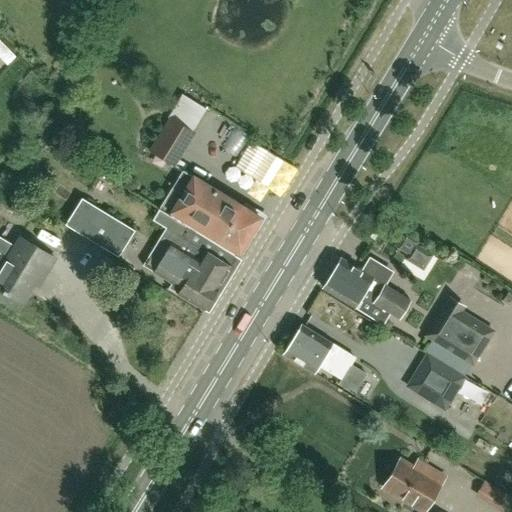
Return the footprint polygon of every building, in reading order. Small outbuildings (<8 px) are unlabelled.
[(195,133),(168,117),(148,152),(175,167),(195,133)] [(260,217),(194,177),(183,170),(161,206),(235,253),(236,251),(239,253),(260,217)] [(115,256),(116,256),(118,257),(134,231),(81,198),(64,224),(94,243),(108,251),(108,252),(115,256)] [(234,255),(235,253),(161,206),(153,220),(166,228),(143,266),(171,283),(168,288),(208,312),(241,259),(234,255)] [(39,288),(57,258),(17,234),(0,262),(0,292),(22,306),(34,285),(39,288)] [(425,268),(434,252),(408,237),(399,252),(425,268)] [(372,278),(339,258),(321,288),(354,308),(361,296),(387,311),(399,319),(410,301),(384,285),(382,289),(370,282),(372,278)] [(448,296),(424,336),(474,366),(496,330),(464,311),(466,307),(448,296)] [(300,325),(282,354),(313,373),(318,366),(340,380),(349,366),(354,357),(301,325),(300,325)] [(423,350),(403,385),(444,410),(464,375),(423,350)] [(511,403),(493,397),(483,424),(511,434),(511,403)] [(383,487),(423,511),(444,477),(421,463),(417,470),(399,459),(383,487)] [(478,495),(505,511),(508,511),(511,506),(511,496),(487,481),(478,495)]
